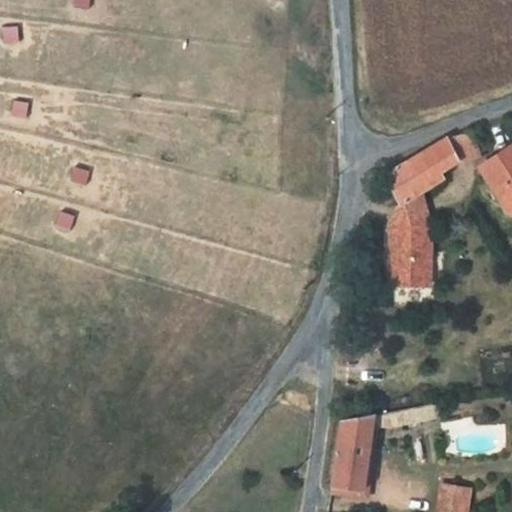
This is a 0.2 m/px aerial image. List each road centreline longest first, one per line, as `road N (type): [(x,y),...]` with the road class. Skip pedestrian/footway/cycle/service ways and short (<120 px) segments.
road 1 (residential): [(173,511),(328,305)]
road 2 (residential): [(304,511),(328,305)]
road 3 (unclassified): [(511,104),(355,159)]
road 4 (unclassified): [(355,159),(350,0)]
road 5 (residential): [(328,305),(355,159)]
